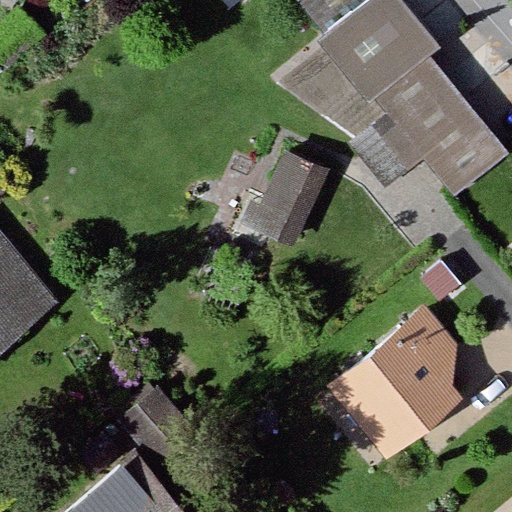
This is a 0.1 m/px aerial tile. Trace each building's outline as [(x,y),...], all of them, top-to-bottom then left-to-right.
[(302,0),(323,26),(318,30),(368,92),(377,85),(395,108),(356,139),(388,178),(427,147),(456,183),(509,141),(433,47),(441,40),(409,0),(302,0)] [(328,162),(285,144),(253,218),(296,236),(328,162)] [(0,346),(58,296),(0,229),(0,346)] [(443,258),(423,274),(438,293),(458,277),(443,258)] [(449,380),(455,341),(426,302),(333,376),(386,444),(455,389),(449,380)] [(160,384),(122,415),(162,463),(200,432),(160,384)] [(185,511),(126,448),(56,511),(185,511)]
